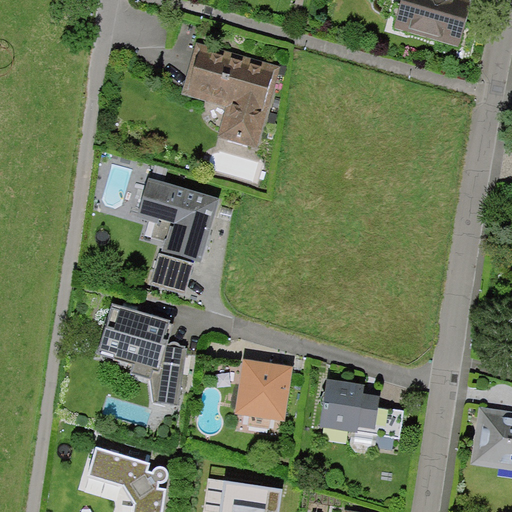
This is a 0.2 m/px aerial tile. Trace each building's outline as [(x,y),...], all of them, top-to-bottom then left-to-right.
[(469,3),(458,0),(399,0),(390,33),(456,51),(469,3)] [(277,67),(196,45),(182,96),(223,107),(215,137),(255,148),(277,67)] [(131,223),(160,230),(145,288),(186,298),(194,265),(201,266),(218,197),(142,178),(131,223)] [(168,326),(107,308),(93,356),(130,363),(125,377),(147,382),(153,409),(177,414),(184,355),(162,350),(168,326)] [(286,373),(238,366),(231,418),(281,425),(286,373)] [(376,393),(324,386),(318,430),(349,435),(347,448),(354,458),(366,458),(372,454),(374,441),(397,444),(401,419),(373,415),(376,393)] [(511,414),(479,410),(471,468),(511,474),(511,414)] [(145,468),(90,453),(83,481),(117,490),(128,507),(127,511),(163,511),(166,498),(151,495),(153,488),(160,488),(163,483),(162,477),(158,473),(152,473),(150,476),(148,480),(142,478),(145,468)]
